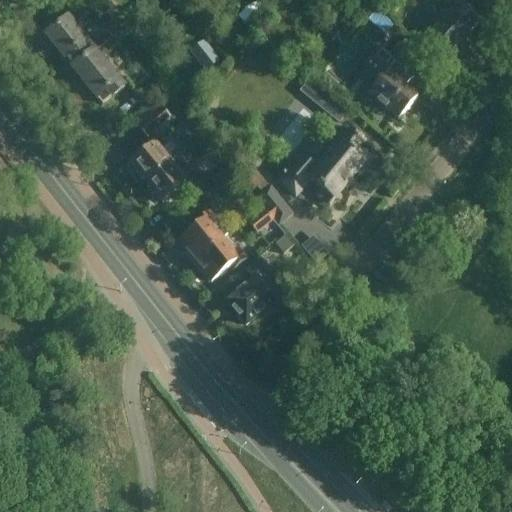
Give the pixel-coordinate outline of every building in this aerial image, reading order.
[(426,40),(447,58),(479,22),(459,4),(459,3),(456,0),(432,0),(444,19),(426,40)] [(69,18),(47,35),(65,59),(86,43),(79,33),(80,32),(90,24),(79,10),(69,19),(69,18)] [(378,12),(360,30),(377,46),(395,28),(378,12)] [(122,30),(114,20),(104,28),(112,38),(122,30)] [(232,25),(225,34),(236,43),(243,34),(232,25)] [(332,46),(341,47),(347,40),(344,31),(335,29),(328,37),(332,46)] [(97,54),(96,54),(86,43),(65,59),(98,100),(97,100),(103,107),(115,97),(125,88),(97,54)] [(219,63),(203,43),(190,54),(206,74),(219,63)] [(379,48),(363,66),(379,82),(368,94),(399,122),(418,100),(405,88),(414,79),(379,48)] [(348,115),(321,92),(312,103),(339,126),(348,115)] [(130,163),(147,185),(177,162),(174,159),(184,151),(166,128),(172,123),(159,107),(135,126),(151,147),(130,163)] [(330,206),(345,187),(365,162),(355,153),(365,140),(352,129),(319,170),(301,155),(277,183),(296,200),(312,182),(322,190),(317,196),(330,206)] [(184,171),(177,162),(147,185),(162,204),(200,175),(192,165),(184,171)] [(255,170),(245,179),(253,188),(264,179),(255,170)] [(218,174),(210,180),(215,186),(223,180),(218,174)] [(264,209),(279,228),(295,216),(273,189),(257,200),(264,209)] [(266,211),(249,224),(257,234),(273,221),(266,211)] [(185,254),(193,264),(224,240),(215,229),(219,226),(209,213),(196,223),(198,225),(178,241),(187,252),(185,254)] [(284,256),(294,248),(286,237),(275,246),(284,256)] [(233,251),(224,240),(193,264),(200,273),(202,272),(211,283),(231,267),(234,271),(247,261),(237,248),(233,251)] [(257,278),(226,302),(236,315),(236,317),(241,324),(244,324),(245,326),(276,302),(257,278)]
